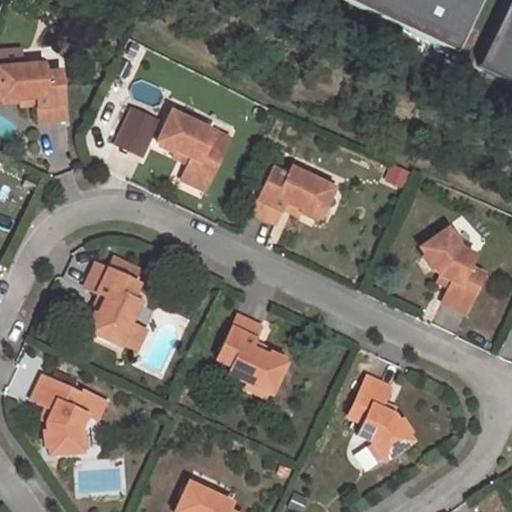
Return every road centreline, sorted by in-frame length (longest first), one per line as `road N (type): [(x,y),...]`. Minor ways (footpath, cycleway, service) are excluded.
road 1 (residential): [(0,332),(46,240),(65,223),(134,213),(501,386)]
road 2 (residential): [(400,511),(476,459),(501,386)]
